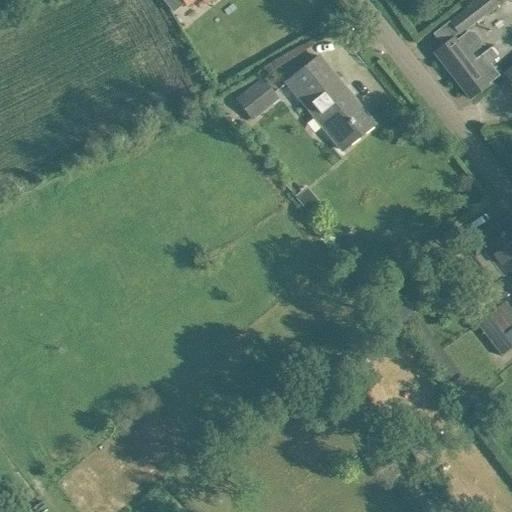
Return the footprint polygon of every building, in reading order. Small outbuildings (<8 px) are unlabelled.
[(478,0),(448,23),(457,35),(498,4),(494,0),(478,0)] [(330,3),(320,11),(327,21),(338,13),(330,3)] [(434,52),(470,98),(498,76),(488,64),(497,57),(491,48),(475,60),(472,54),(480,48),(480,41),(473,33),(467,32),(456,41),(453,38),(434,52)] [(287,82),(342,150),(374,124),(355,101),(351,104),(330,79),(335,76),(319,57),(287,82)] [(262,77),(235,98),(251,119),(279,98),(262,77)] [(488,213),(496,197),(484,192),(476,207),(488,213)] [(493,281),(502,273),(503,275),(511,268),(511,232),(509,229),(503,234),(501,233),(500,234),(492,224),(465,245),(493,281)] [(463,240),(453,228),(437,240),(447,253),(463,240)] [(511,348),(511,311),(504,301),(487,314),(488,316),(477,324),(502,356),(511,348)] [(463,305),(456,317),(471,325),(477,312),(463,305)] [(412,311),(398,322),(465,409),(480,399),(412,311)] [(0,344),(0,352),(1,354),(13,346),(8,339),(0,344)] [(407,414),(391,425),(423,467),(440,453),(407,414)] [(399,508),(424,488),(400,457),(375,476),(399,508)]
